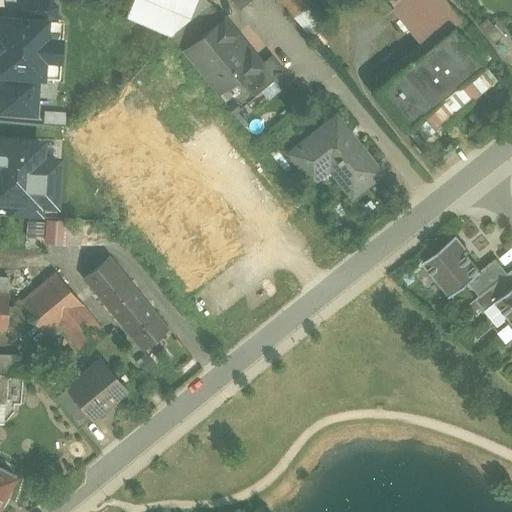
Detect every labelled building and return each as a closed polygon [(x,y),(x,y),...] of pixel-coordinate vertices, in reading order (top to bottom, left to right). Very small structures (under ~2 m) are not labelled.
[(24,17),(0,15),(0,72),(5,73),(35,75),(44,76),(45,58),(53,59),(54,37),(46,37),(47,20),(49,20),(56,14),(57,4),(53,0),(27,0),(25,2),(24,17)] [(211,2),(206,0),(133,0),(127,16),(171,34),(211,2)] [(231,0),(237,8),(247,0),(231,0)] [(447,0),(403,0),(399,4),(431,44),(452,27),(453,28),(463,20),(447,0)] [(270,55),(260,63),(211,1),(211,2),(171,34),(232,110),(282,69),(270,55)] [(503,35),(487,16),(479,24),(494,42),(503,35)] [(431,44),(378,87),(421,140),(495,79),(453,28),(452,27),(431,44)] [(35,75),(5,73),(5,86),(34,88),(35,75)] [(254,240),(127,85),(65,136),(191,290),(254,240)] [(5,86),(2,86),(0,108),(0,110),(36,113),(37,88),(5,86)] [(44,107),(43,118),(62,120),(64,109),(44,107)] [(353,140),(349,134),(351,132),(346,126),(343,128),(334,117),(291,152),(308,173),(326,159),(354,194),(379,173),(368,159),(371,156),(358,139),(353,140)] [(0,197),(8,198),(36,200),(38,158),(39,142),(0,139),(0,197)] [(56,159),(38,158),(36,200),(44,200),(54,201),(56,159)] [(36,200),(8,198),(7,214),(43,216),(44,200),(36,200)] [(65,220),(47,218),(44,240),(63,242),(65,220)] [(45,221),(28,219),(26,235),(43,237),(45,221)] [(65,220),(63,242),(79,244),(82,221),(65,220)] [(458,234),(425,260),(453,294),(471,280),(483,270),(482,269),(468,251),(471,249),(458,234)] [(498,256),(482,269),(483,270),(471,280),(482,293),(506,274),(510,271),(498,256)] [(117,263),(114,265),(107,258),(89,273),(96,280),(91,284),(142,347),(168,326),(117,263)] [(56,269),(20,299),(45,330),(59,319),(79,302),(82,300),(56,269)] [(482,293),(478,297),(487,308),(498,300),(498,299),(511,287),(511,281),(506,274),(482,293)] [(511,287),(498,299),(498,300),(511,316),(511,287)] [(9,289),(0,288),(0,321),(7,322),(9,289)] [(104,332),(79,302),(59,319),(83,349),(104,332)] [(159,335),(133,357),(145,372),(159,360),(152,352),(164,341),(159,335)] [(104,358),(70,385),(94,415),(127,389),(104,358)] [(10,373),(0,372),(0,396),(8,397),(10,373)] [(94,415),(70,385),(55,397),(79,427),(94,415)] [(0,502),(16,469),(0,461),(0,502)]
